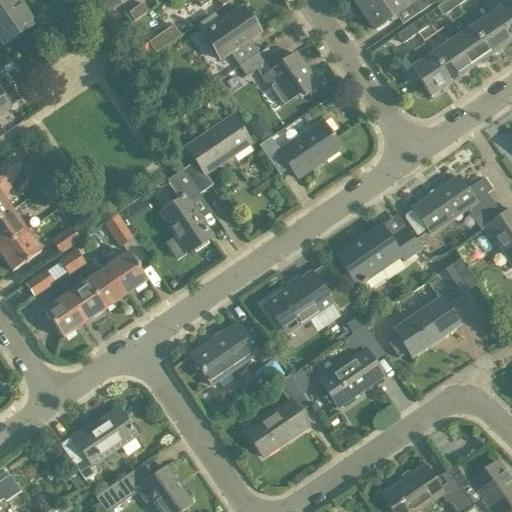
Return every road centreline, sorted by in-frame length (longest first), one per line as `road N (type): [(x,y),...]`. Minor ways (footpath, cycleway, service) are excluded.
road 1 (residential): [(511,426),(494,405),(463,392),(277,505),(239,496),(132,352)]
road 2 (residential): [(132,352),(412,153)]
road 3 (residential): [(412,153),(302,0)]
